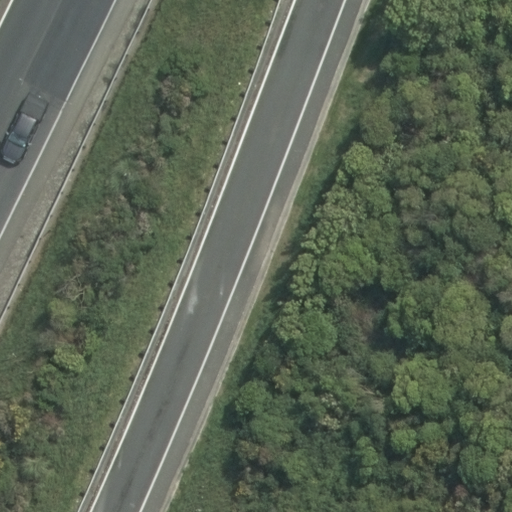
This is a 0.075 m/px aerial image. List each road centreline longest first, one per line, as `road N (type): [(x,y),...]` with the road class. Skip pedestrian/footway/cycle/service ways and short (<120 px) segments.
road 1 (motorway): [(314,0),(111,511)]
road 2 (motorway): [(59,0),(0,125)]
